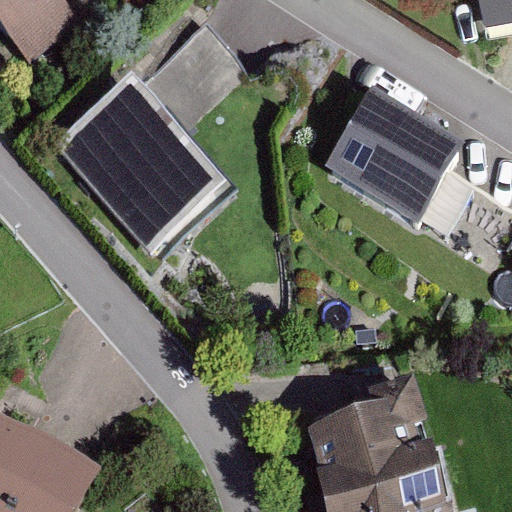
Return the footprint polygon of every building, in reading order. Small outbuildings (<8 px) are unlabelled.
[(0,0),(0,40),(35,77),(83,31),(68,15),(83,0),(0,0)] [(511,0),(476,0),(480,20),(511,14),(511,0)] [(226,200),(179,152),(245,87),(198,40),(62,174),(157,269),(226,200)] [(372,109),(324,188),(421,247),(469,169),(372,109)] [(450,511),(432,419),(321,440),(334,511),(450,511)] [(92,511),(107,487),(0,427),(0,511),(92,511)]
